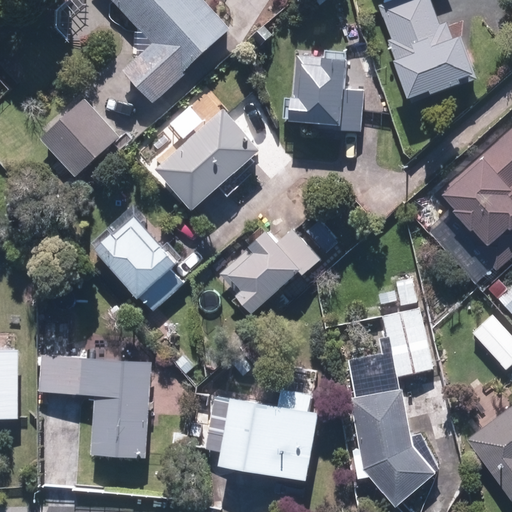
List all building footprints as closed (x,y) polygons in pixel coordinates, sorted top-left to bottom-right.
[(120,0),(144,28),(140,58),(130,70),(159,102),(237,30),(210,0),(120,0)] [(435,0),(411,0),(386,10),(397,37),(393,39),(405,70),(408,69),(419,95),(439,87),(441,91),(470,80),(469,76),(482,71),(469,39),(462,42),(457,30),(449,33),(435,0)] [(364,130),(366,88),(355,87),(356,56),(300,53),(296,126),(364,130)] [(125,138),(91,99),(48,138),(82,176),(125,138)] [(231,105),(162,165),(200,209),(269,149),(231,105)] [(511,130),(476,165),(475,163),(449,189),(465,205),(463,207),(499,244),(511,230),(511,130)] [(35,193),(10,192),(9,212),(35,213),(35,193)] [(120,232),(103,246),(158,311),(189,285),(179,273),(190,264),(173,243),(167,248),(146,223),(126,240),(120,232)] [(327,258),(297,228),(287,238),(276,227),(259,243),(264,248),(240,272),(253,285),(246,292),(264,310),(306,269),(311,274),(327,258)] [(511,286),(500,298),(511,310),(511,286)] [(359,446),(362,465),(369,465),(404,503),(443,470),(420,447),(405,386),(405,372),(438,369),(426,306),(387,314),(391,335),(349,343),(349,397),(360,395),(365,446),(359,446)] [(511,368),(511,328),(496,312),(475,331),(511,370),(511,368)] [(264,332),(234,360),(248,375),(278,346),(264,332)] [(25,348),(0,347),(0,416),(23,418),(25,348)] [(160,359),(47,351),(44,389),(101,392),(97,453),(153,457),(155,426),(194,428),(198,375),(159,372),(160,359)] [(281,401),(241,394),(237,417),(226,415),(224,423),(236,425),(229,464),(316,478),(328,405),(317,404),(323,369),(287,363),(281,401)] [(511,409),(474,438),(511,489),(511,409)]
